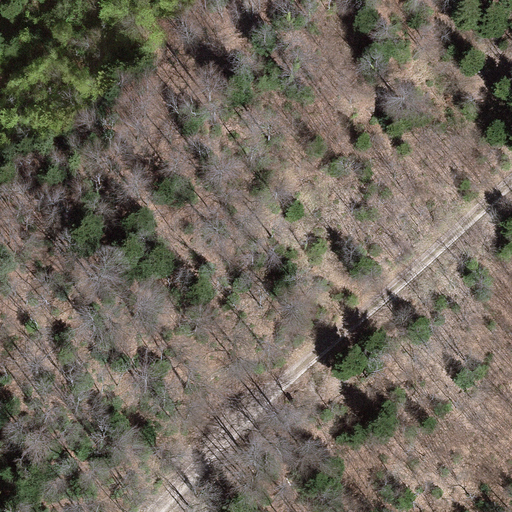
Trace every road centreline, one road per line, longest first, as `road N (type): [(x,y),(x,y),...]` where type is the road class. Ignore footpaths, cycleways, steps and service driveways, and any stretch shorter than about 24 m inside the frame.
road 1 (track): [(157,511),(511,187)]
road 2 (track): [(0,395),(75,301),(146,151)]
